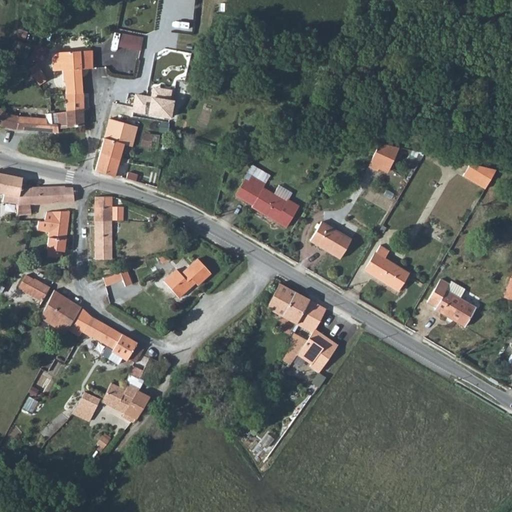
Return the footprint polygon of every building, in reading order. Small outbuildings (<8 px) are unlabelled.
[(142,49),(144,35),(121,31),(119,46),(142,49)] [(9,55),(25,61),(30,46),(15,41),(9,55)] [(64,95),(82,93),(81,70),(91,69),(91,51),(51,54),(52,72),(61,71),(62,82),(64,82),(64,95)] [(40,84),(48,79),(38,62),(30,67),(40,84)] [(30,75),(25,78),(30,86),(35,83),(30,75)] [(64,95),(65,112),(82,110),(82,95),(82,93),(64,95)] [(114,105),(127,108),(133,109),(133,112),(170,117),(171,102),(128,96),(126,101),(116,97),(114,105)] [(1,127),(16,130),(57,133),(57,130),(83,126),(82,110),(65,112),(44,115),(45,120),(19,118),(4,114),(1,127)] [(109,118),(105,132),(99,154),(117,163),(123,145),(119,144),(121,138),(122,134),(130,136),(129,138),(136,140),(140,134),(131,132),(132,126),(122,123),(109,118)] [(140,160),(146,161),(147,160),(153,161),(154,157),(157,157),(157,147),(161,147),(162,136),(143,134),(140,153),(141,153),(140,160)] [(365,166),(374,171),(375,169),(377,165),(385,169),(397,148),(377,144),(365,166)] [(117,163),(99,154),(94,171),(113,178),(114,175),(117,163)] [(462,176),(483,190),(495,170),(469,164),(462,176)] [(247,172),(265,183),(268,177),(251,166),(247,172)] [(0,192),(4,194),(3,198),(18,202),(19,198),(18,197),(20,187),(21,177),(0,173),(0,192)] [(235,195),(252,205),(252,207),(286,227),(298,206),(287,200),(291,193),(278,186),(273,194),(262,188),(264,184),(251,176),(248,181),(244,179),(235,195)] [(24,188),(24,197),(25,205),(30,204),(34,204),(51,204),(51,201),(50,186),(31,187),(31,188),(24,188)] [(50,186),(51,201),(73,201),(71,187),(63,187),(63,186),(50,186)] [(24,197),(24,188),(20,187),(18,197),(19,198),(18,202),(16,213),(30,212),(30,204),(25,205),(24,197)] [(94,221),(111,220),(122,220),(122,207),(111,206),(111,197),(94,197),(94,221)] [(0,221),(15,224),(15,221),(16,213),(0,210),(0,221)] [(48,231),(46,249),(48,249),(56,250),(56,256),(58,256),(62,251),(68,211),(46,212),(44,219),(37,219),(36,230),(48,231)] [(94,221),(95,259),(111,259),(111,220),(94,221)] [(494,234),(507,242),(511,232),(511,226),(503,220),(494,234)] [(309,240),(341,259),(351,240),(320,222),(309,240)] [(362,270),(397,291),(407,273),(383,259),(388,251),(379,246),(375,253),(373,252),(362,270)] [(48,249),(47,256),(55,257),(56,256),(56,250),(48,249)] [(163,282),(177,298),(194,283),(196,285),(210,273),(197,259),(180,275),(176,270),(163,282)] [(101,278),(103,285),(120,279),(123,286),(130,284),(125,269),(101,278)] [(0,277),(3,279),(3,281),(8,284),(11,279),(0,273),(0,277)] [(40,301),(49,288),(32,279),(31,280),(24,276),(17,288),(25,292),(25,293),(40,301)] [(426,302),(434,308),(434,309),(463,327),(474,309),(458,299),(463,290),(450,282),(448,285),(439,279),(426,302)] [(267,308),(296,325),(309,300),(279,284),(267,308)] [(63,327),(67,329),(80,308),(53,290),(41,313),(47,317),(44,322),(61,332),(63,327)] [(296,325),(312,333),(314,330),(326,309),(309,300),(296,325)] [(67,329),(78,337),(81,331),(91,317),(80,308),(67,329)] [(47,317),(41,313),(39,319),(44,322),(47,317)] [(81,331),(101,342),(109,327),(91,317),(81,331)] [(101,342),(107,345),(112,348),(121,334),(109,327),(101,342)] [(297,356),(311,366),(310,368),(319,374),(338,347),(327,339),(326,341),(321,338),(323,336),(314,330),(312,333),(308,341),(297,356)] [(308,341),(294,333),(290,341),(293,342),(283,360),(291,365),(297,356),(308,341)] [(136,343),(121,334),(112,348),(107,345),(101,355),(117,364),(121,358),(125,361),(127,359),(136,343)] [(143,348),(136,343),(127,359),(134,363),(143,348)] [(138,379),(142,381),(154,386),(159,375),(164,362),(158,359),(157,362),(148,358),(142,371),(138,379)] [(128,375),(138,379),(142,371),(132,367),(128,375)] [(102,401),(124,412),(122,417),(132,422),(136,416),(148,397),(137,392),(142,381),(138,379),(128,375),(122,389),(111,383),(102,401)] [(231,389),(238,395),(245,385),(237,380),(231,389)] [(77,403),(89,409),(93,411),(99,399),(84,392),(77,403)] [(34,411),(38,399),(29,396),(24,408),(34,411)] [(72,412),(84,418),(89,409),(77,403),(74,408),(72,412)] [(97,443),(103,448),(108,441),(101,437),(97,443)]
